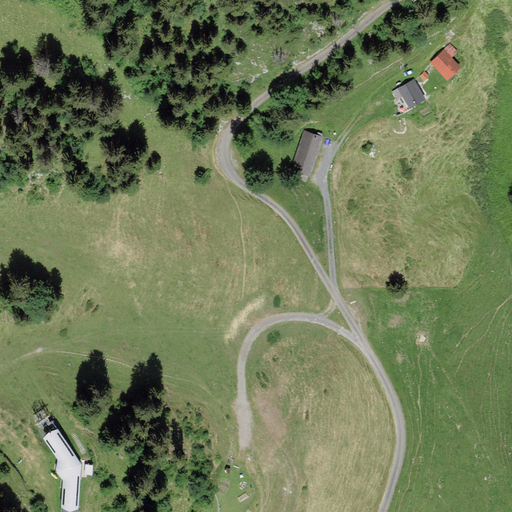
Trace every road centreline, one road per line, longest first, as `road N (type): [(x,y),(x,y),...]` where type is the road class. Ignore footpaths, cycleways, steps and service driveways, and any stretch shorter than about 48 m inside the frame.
road 1 (unclassified): [(381,511),(400,438),(391,395),(293,226),(232,173),(223,150),(244,113),(395,0)]
road 2 (track): [(0,365),(34,352),(92,358),(239,396),(291,469),(281,511)]
road 3 (track): [(332,289),(319,166),(384,76),(414,56)]
